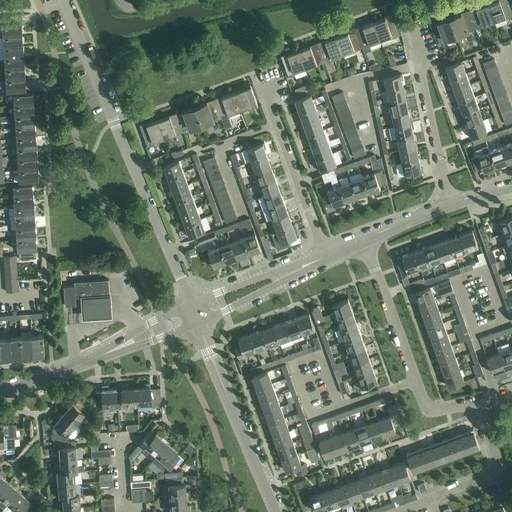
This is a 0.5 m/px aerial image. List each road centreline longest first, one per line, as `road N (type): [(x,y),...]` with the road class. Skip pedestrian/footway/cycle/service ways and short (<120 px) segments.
road 1 (unclassified): [(190,302),(62,0)]
road 2 (unclassified): [(275,511),(198,324)]
road 3 (residential): [(324,252),(265,92),(287,84)]
road 4 (residential): [(449,205),(411,24)]
road 5 (residential): [(475,403),(497,464),(493,476),(430,500),(433,511)]
road 6 (residential): [(416,381),(363,238)]
road 7 (unclassified): [(198,324),(326,258)]
road 8 (unclassified): [(324,252),(190,302)]
road 9 (unclassified): [(190,302),(73,366)]
road 10 (unclassified): [(73,366),(198,324)]
